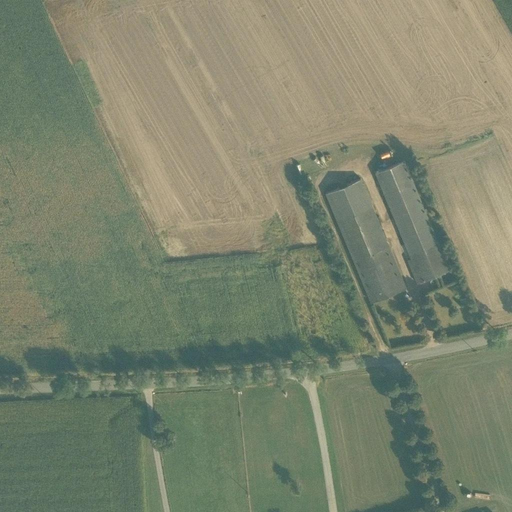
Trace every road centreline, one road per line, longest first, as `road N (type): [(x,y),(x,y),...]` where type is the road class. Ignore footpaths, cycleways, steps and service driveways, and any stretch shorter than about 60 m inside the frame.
road 1 (unclassified): [(511,331),(309,371),(0,387)]
road 2 (track): [(390,357),(442,511)]
